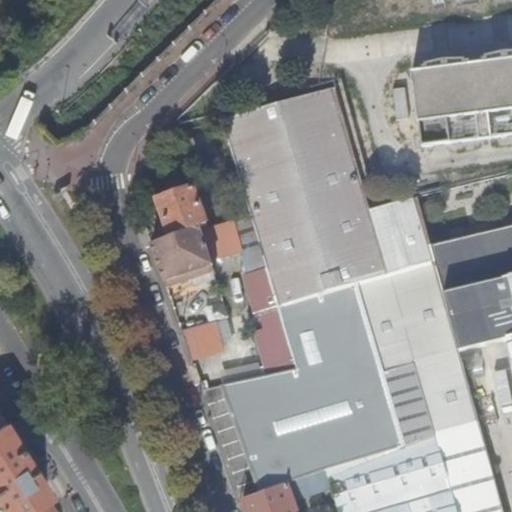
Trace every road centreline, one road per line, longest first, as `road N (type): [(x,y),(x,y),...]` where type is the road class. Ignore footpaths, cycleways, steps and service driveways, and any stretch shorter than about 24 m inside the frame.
road 1 (residential): [(219,511),(110,205),(114,147),(218,44)]
road 2 (secondary): [(164,511),(89,339),(0,192)]
road 3 (secondary): [(0,336),(106,511)]
road 4 (motorway): [(0,124),(118,0)]
